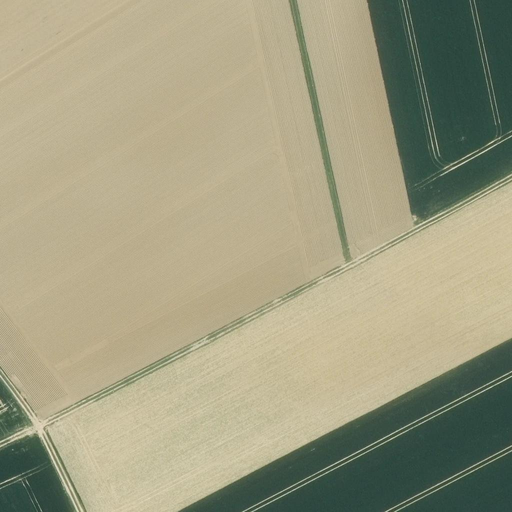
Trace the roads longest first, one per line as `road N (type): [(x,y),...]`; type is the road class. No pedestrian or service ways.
road 1 (track): [(511,181),(0,445)]
road 2 (track): [(293,0),(348,265)]
road 3 (track): [(81,511),(40,426),(0,373)]
